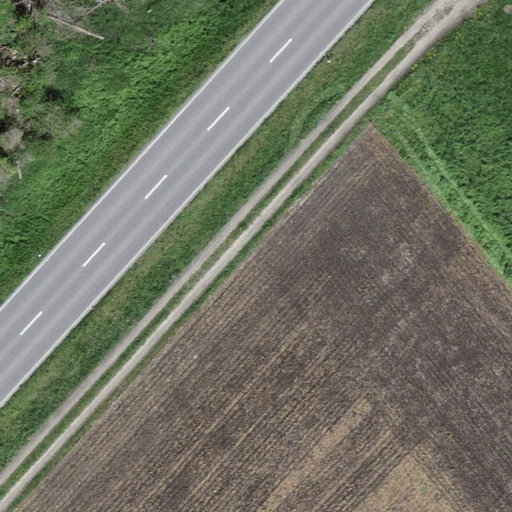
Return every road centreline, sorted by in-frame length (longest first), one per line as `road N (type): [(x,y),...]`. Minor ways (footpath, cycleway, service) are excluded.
road 1 (track): [(462,0),(0,500)]
road 2 (secondary): [(330,0),(0,360)]
